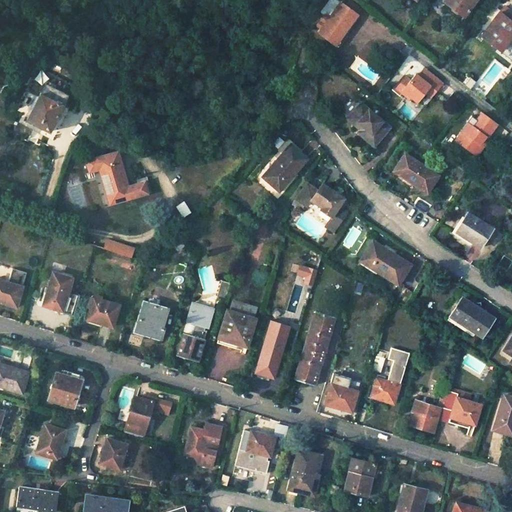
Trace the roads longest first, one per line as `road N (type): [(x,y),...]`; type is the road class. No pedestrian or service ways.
road 1 (residential): [(0,328),(511,483)]
road 2 (residential): [(511,305),(399,231),(298,105)]
road 3 (residential): [(408,49),(511,131)]
